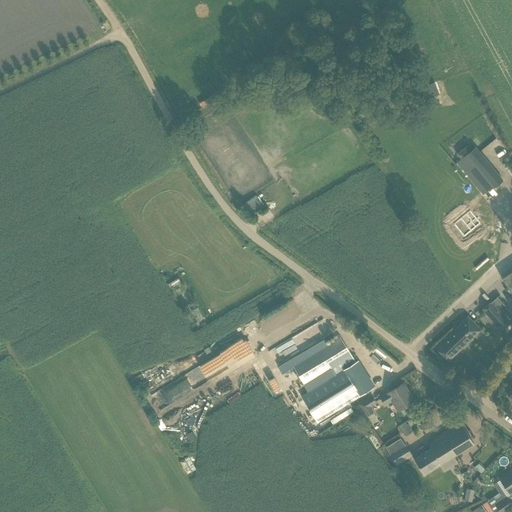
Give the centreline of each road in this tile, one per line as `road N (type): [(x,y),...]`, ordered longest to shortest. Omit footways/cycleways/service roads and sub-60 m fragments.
road 1 (track): [(356,314),(244,230),(201,175),(121,34)]
road 2 (unclassified): [(410,354),(511,255)]
road 3 (unknown): [(121,34),(0,97)]
